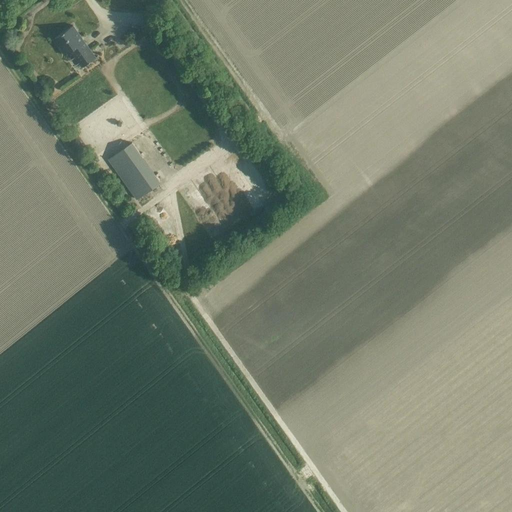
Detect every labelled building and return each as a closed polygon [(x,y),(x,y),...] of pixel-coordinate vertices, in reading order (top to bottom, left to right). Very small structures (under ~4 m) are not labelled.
[(93,63),(99,59),(98,56),(95,58),(82,40),(83,40),(73,26),(53,40),(65,56),(73,49),(78,55),(75,57),(83,67),(92,61),(93,63)] [(182,130),(178,133),(184,142),(206,127),(189,102),(180,107),(185,114),(175,120),(182,130)] [(132,143),(109,160),(137,199),(160,183),(132,143)] [(187,197),(193,192),(186,184),(178,191),(189,204),(192,202),(187,197)] [(225,207),(215,213),(225,230),(235,225),(225,207)]
